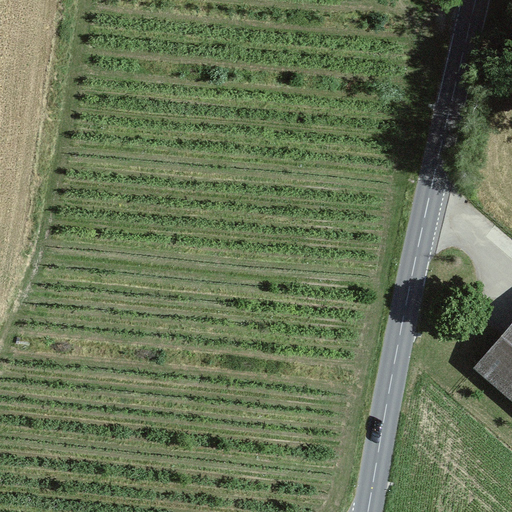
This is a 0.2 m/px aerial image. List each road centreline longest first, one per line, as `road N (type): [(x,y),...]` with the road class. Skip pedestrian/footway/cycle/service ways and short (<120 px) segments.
road 1 (secondary): [(368,511),(431,186)]
road 2 (secondary): [(431,186),(475,0)]
